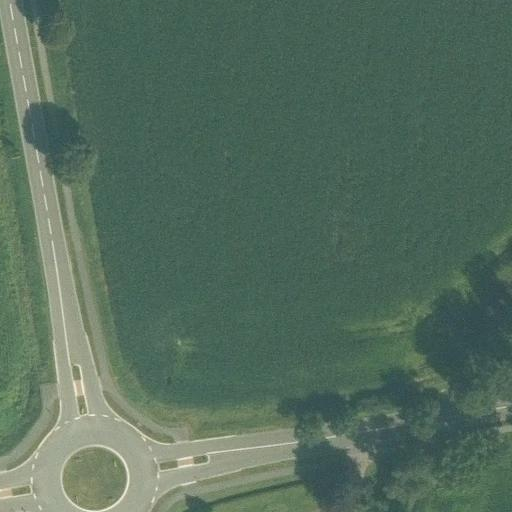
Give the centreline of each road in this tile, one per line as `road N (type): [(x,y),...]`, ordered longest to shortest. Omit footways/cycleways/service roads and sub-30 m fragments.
road 1 (secondary): [(8,0),(86,432)]
road 2 (tertiary): [(511,406),(139,468)]
